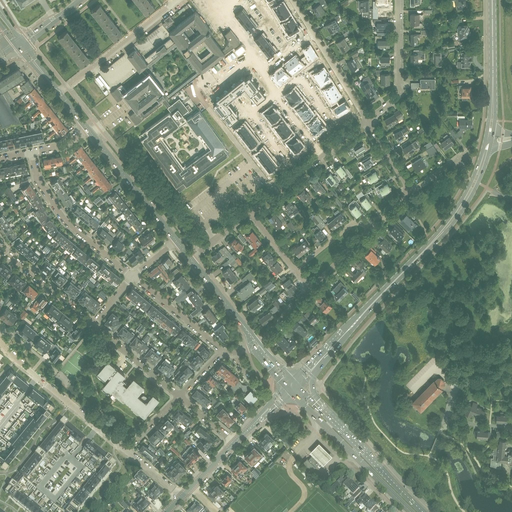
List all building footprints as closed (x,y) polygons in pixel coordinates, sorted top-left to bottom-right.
[(134,0),(137,3),(144,11),(143,11),(146,14),(155,7),(152,4),(150,1),(149,1),(148,0),(134,0)] [(212,18),(220,13),(212,0),(204,5),(212,18)] [(319,0),(318,1),(319,4),(313,8),(318,16),(325,12),(322,8),(327,4),(324,0),(319,0)] [(373,18),(373,11),(373,9),(369,9),(369,0),(360,0),(360,10),(362,10),(362,18),(373,18)] [(455,0),(456,9),(466,8),(465,0),(455,0)] [(346,1),(338,6),(340,10),(348,5),(346,1)] [(276,4),(271,7),(272,9),(275,15),(286,8),(283,3),(277,6),(276,4)] [(108,16),(105,13),(104,11),(101,7),(101,8),(99,5),(90,11),(93,15),(99,22),(99,23),(102,26),(110,19),(108,16)] [(286,8),(275,15),(279,20),(281,19),(290,13),(286,8)] [(242,9),(235,15),(238,20),(246,14),(247,13),(243,9),(242,9)] [(128,54),(127,55),(140,71),(141,70),(146,76),(127,92),(121,84),(111,93),(118,102),(124,97),(123,96),(124,95),(128,99),(129,101),(128,102),(132,107),(133,106),(137,111),(136,112),(135,112),(129,116),(136,125),(146,117),(144,115),(140,110),(158,96),(177,119),(178,118),(182,123),(185,121),(182,116),(187,111),(189,113),(192,110),(188,104),(186,106),(179,98),(178,99),(169,88),(164,82),(151,66),(176,47),(199,75),(239,43),(230,30),(224,35),(227,39),(226,40),(228,43),(229,45),(223,51),(221,48),(209,34),(212,32),(210,30),(202,20),(196,11),(175,27),(172,23),(174,21),(171,17),(170,15),(164,20),(165,22),(164,22),(162,24),(175,40),(173,41),(171,39),(157,50),(157,49),(145,59),(135,48),(134,47),(126,53),(128,54)] [(246,14),(238,20),(242,24),(249,18),(246,14)] [(421,23),(419,23),(419,18),(422,18),(422,14),(419,14),(411,14),(411,24),(414,24),(414,27),(421,27),(422,26),(422,24),(421,23)] [(337,29),(334,24),(337,22),(339,24),(338,24),(342,21),(340,18),(338,15),(333,18),(335,20),(332,21),(326,25),(327,26),(325,26),(327,29),(328,28),(331,33),(337,29)] [(249,18),(242,24),(245,28),(255,21),(251,17),(249,18)] [(116,25),(114,23),(113,22),(110,19),(102,26),(104,29),(105,29),(111,37),(113,40),(122,34),(119,30),(120,30),(117,27),(115,25),(116,25)] [(284,24),(282,25),(285,31),(296,24),(293,19),(284,24)] [(457,23),(458,32),(470,31),(469,28),(468,27),(467,27),(467,25),(460,25),(460,22),(462,22),(461,19),(453,20),(453,23),(457,23)] [(374,20),(374,23),(377,23),(377,35),(386,35),(386,30),(389,30),(389,23),(381,23),(381,20),(374,20)] [(255,21),(245,28),(249,33),(257,27),(258,26),(255,21)] [(296,24),(285,31),(288,36),(286,37),(288,40),(295,35),(293,33),(299,29),(296,24)] [(343,34),(345,37),(344,38),(337,43),(342,52),(349,47),(346,42),(350,40),(347,36),(350,33),(349,30),(343,34)] [(75,42),(73,39),(72,39),(71,37),(71,36),(69,34),(68,34),(66,31),(57,37),(60,41),(66,49),(69,52),(77,45),(75,42)] [(468,37),(468,35),(469,35),(470,34),(470,31),(458,32),(459,42),(462,41),(461,39),(463,39),(464,39),(464,38),(465,38),(465,37),(468,37)] [(262,33),(254,39),(258,44),(265,38),(267,37),(263,32),(262,33)] [(417,44),(417,37),(420,37),(420,34),(411,34),(411,44),(417,44)] [(384,39),(382,39),(382,36),(375,36),(375,42),(378,42),(378,47),(389,47),(389,40),(385,40),(384,40),(384,39)] [(265,38),(258,44),(261,48),(269,42),(265,38)] [(269,42),(261,48),(264,53),(273,46),(270,42),(269,42)] [(83,51),(81,49),(80,48),(77,45),(69,52),(72,55),(78,63),(81,67),(89,60),(86,57),(87,56),(84,53),(82,52),(83,51)] [(273,46),(264,53),(268,57),(276,51),(277,50),(274,45),(273,46)] [(305,58),(303,60),(306,65),(309,63),(308,62),(317,57),(315,55),(310,46),(304,50),(308,56),(305,58)] [(352,59),(347,63),(351,70),(353,70),(357,67),(358,68),(360,66),(358,62),(357,60),(358,59),(357,57),(356,55),(359,53),(357,50),(350,54),(352,57),(354,59),(352,59)] [(418,63),(418,58),(425,58),(425,50),(419,50),(419,54),(418,54),(411,54),(411,63),(418,63)] [(470,53),(462,53),(462,62),(457,62),(457,67),(470,67),(470,61),(471,61),(471,57),(470,57),(470,53)] [(296,56),(291,60),(297,69),(299,70),(306,65),(303,60),(300,62),(296,56)] [(380,63),(380,67),(386,67),(386,64),(389,64),(389,57),(388,57),(386,57),(381,57),(381,59),(381,63),(380,63)] [(291,60),(286,64),(290,70),(288,72),(292,76),(294,74),(293,72),(297,69),(291,60)] [(2,78),(0,79),(0,89),(1,91),(10,105),(14,102),(5,89),(8,87),(10,85),(19,80),(21,83),(25,80),(23,77),(24,77),(18,68),(5,76),(2,78)] [(281,68),(276,72),(284,81),(288,77),(289,78),(292,76),(288,72),(286,74),(281,68)] [(316,70),(311,73),(313,76),(314,75),(317,80),(327,74),(324,69),(317,73),(316,70)] [(389,74),(381,74),(381,70),(376,70),(376,76),(378,76),(378,79),(381,79),(381,84),(389,84),(389,74)] [(276,72),(272,76),(276,81),(274,83),(277,88),(280,85),(279,85),(284,81),(276,72)] [(317,80),(316,81),(319,86),(321,89),(326,86),(324,83),(329,80),(330,79),(327,74),(317,80)] [(420,88),(435,88),(435,74),(420,74),(420,83),(411,83),(411,90),(417,90),(417,88),(420,88)] [(218,101),(214,104),(230,125),(239,118),(226,102),(245,87),(257,103),(266,96),(250,75),(246,78),(244,77),(216,99),(218,101)] [(365,84),(361,87),(367,97),(374,93),(370,85),(373,83),(368,76),(363,79),(363,81),(365,84)] [(21,83),(19,84),(25,92),(33,86),(27,79),(25,80),(21,83)] [(291,91),(286,96),(289,101),(298,94),(294,89),(296,88),(294,85),(289,89),(291,91)] [(326,86),(321,89),(322,91),(326,97),(327,96),(337,90),(333,85),(327,88),(326,86)] [(459,90),(462,90),(463,99),(467,99),(467,96),(471,96),(471,92),(471,88),(462,88),(462,86),(459,86),(459,90)] [(24,93),(20,97),(24,101),(25,102),(27,100),(26,99),(29,96),(32,99),(29,100),(30,101),(31,102),(32,102),(33,101),(40,96),(38,93),(39,93),(37,91),(36,91),(34,88),(27,93),(26,94),(24,93)] [(0,128),(10,126),(21,124),(21,123),(17,116),(16,114),(15,114),(10,105),(1,91),(0,89),(0,128)] [(337,90),(327,96),(330,101),(329,102),(330,104),(335,101),(334,99),(340,95),(337,90)] [(298,94),(289,101),(293,105),(299,101),(301,103),(305,100),(303,97),(301,99),(298,94)] [(40,96),(33,101),(35,103),(37,106),(44,100),(43,100),(44,99),(42,97),(42,98),(40,96)] [(44,100),(37,106),(41,111),(48,105),(46,103),(45,100),(44,101),(44,100)] [(303,106),(297,110),(301,115),(309,109),(306,104),(307,102),(305,100),(301,103),(303,106)] [(112,105),(106,103),(103,111),(113,115),(115,112),(110,111),(112,105)] [(345,103),(336,108),(339,114),(348,108),(345,103)] [(48,105),(41,111),(45,116),(52,110),(51,110),(52,109),(50,107),(49,107),(48,105)] [(265,108),(260,112),(262,115),(264,113),(268,118),(276,111),(272,106),(267,111),(265,108)] [(309,109),(301,115),(305,120),(310,116),(312,118),(317,114),(315,112),(313,113),(309,109)] [(52,110),(45,116),(49,120),(55,115),(54,113),(54,112),(52,110),(52,111),(52,110)] [(200,110),(187,120),(198,135),(200,133),(211,148),(186,166),(188,169),(182,174),(179,171),(183,169),(161,139),(157,141),(155,139),(162,134),(164,137),(179,125),(170,112),(145,131),(146,131),(148,134),(142,139),(141,140),(177,187),(183,182),(186,186),(229,155),(224,148),(226,146),(200,110)] [(391,116),(385,120),(389,126),(398,121),(403,118),(402,116),(402,115),(399,110),(393,113),(394,114),(391,116)] [(276,111),(268,118),(271,122),(270,124),(272,126),(276,123),(274,121),(280,116),(276,111)] [(314,120),(309,125),(312,130),(321,123),(317,118),(319,117),(317,114),(312,118),(314,120)] [(55,115),(49,120),(53,125),(59,120),(59,119),(58,117),(57,117),(55,115)] [(465,130),(465,127),(472,127),(472,119),(459,119),(459,127),(460,127),(460,130),(456,133),(455,134),(452,130),(449,132),(454,137),(456,135),(458,137),(463,134),(464,133),(464,132),(464,131),(465,130)] [(59,120),(53,125),(56,130),(63,125),(61,123),(62,122),(60,120),(59,120)] [(276,123),(272,126),(274,129),(276,128),(279,132),(287,126),(284,121),(278,125),(276,123)] [(244,124),(236,130),(240,135),(249,128),(245,123),(244,124)] [(321,123),(312,130),(316,134),(322,130),(324,132),(328,129),(326,126),(324,128),(321,123)] [(63,125),(56,130),(60,135),(66,131),(67,130),(67,129),(65,127),(63,125)] [(287,126),(279,132),(283,137),(281,138),(283,141),(288,137),(286,135),(291,131),(287,126)] [(394,134),(398,140),(405,136),(405,135),(410,132),(407,127),(394,134)] [(249,128),(240,135),(243,139),(251,133),(252,132),(249,128)] [(251,133),(243,139),(246,144),(254,137),(251,133)] [(447,134),(443,137),(445,140),(440,143),(445,149),(454,143),(447,134)] [(288,137),(283,141),(285,144),(287,142),(291,147),(299,140),(295,135),(289,140),(288,137)] [(254,137),(246,144),(250,148),(258,142),(259,141),(255,137),(254,137)] [(299,140),(291,147),(294,151),(292,153),(295,155),(299,152),(297,150),(303,145),(299,140)] [(419,147),(416,141),(402,149),(406,155),(407,155),(407,156),(413,152),(412,151),(419,147)] [(426,150),(433,146),(430,141),(424,145),(427,149),(426,150)] [(356,145),(356,146),(356,147),(354,148),(356,151),(354,152),(356,155),(357,157),(362,154),(361,152),(365,149),(364,147),(365,147),(362,143),(360,144),(359,143),(358,144),(356,145)] [(433,145),(433,146),(426,150),(428,153),(435,149),(433,145)] [(80,146),(73,151),(76,154),(74,156),(74,157),(75,158),(77,156),(84,151),(82,149),(82,148),(81,146),(80,146)] [(263,148),(255,154),(259,159),(268,151),(264,147),(263,148)] [(84,151),(77,156),(75,158),(76,159),(77,159),(78,158),(81,161),(88,156),(87,155),(88,155),(86,152),(85,153),(84,151)] [(268,151),(259,159),(262,163),(271,156),(268,151)] [(68,154),(65,155),(66,160),(67,164),(67,165),(70,163),(70,164),(73,161),(72,159),(70,160),(69,160),(68,154)] [(364,158),(363,158),(364,159),(362,161),(363,164),(360,165),(362,168),(363,168),(364,170),(370,167),(368,164),(373,162),(372,160),(373,159),(370,155),(368,157),(367,156),(366,157),(364,158)] [(88,156),(81,161),(85,166),(92,161),(90,158),(89,156),(88,156)] [(271,156),(262,163),(265,167),(274,160),(271,156)] [(423,160),(425,159),(424,156),(422,158),(421,157),(412,163),(416,171),(426,165),(423,160)] [(274,160),(265,167),(269,172),(277,166),(279,164),(275,160),(274,160)] [(92,161),(85,166),(89,171),(95,165),(96,164),(94,162),(93,163),(92,161)] [(21,163),(19,164),(20,172),(21,175),(22,174),(22,175),(27,174),(26,171),(27,171),(26,171),(27,170),(27,168),(26,167),(25,163),(24,163),(24,162),(21,163)] [(89,171),(87,172),(90,176),(91,177),(93,176),(99,170),(98,168),(96,165),(96,166),(95,165),(89,171)] [(337,171),(336,172),(336,173),(338,175),(339,174),(341,177),(344,175),(346,177),(349,175),(351,178),(353,176),(344,165),(342,167),(340,165),(339,166),(338,166),(335,169),(337,171)] [(90,176),(87,178),(89,180),(90,179),(91,178),(92,179),(94,177),(97,180),(103,175),(103,174),(102,172),(101,172),(99,170),(93,176),(91,177),(90,176)] [(373,181),(374,182),(375,181),(377,181),(378,180),(377,179),(379,177),(377,173),(376,174),(375,172),(371,175),(369,172),(364,176),(365,178),(364,178),(366,182),(369,180),(371,183),(373,181)] [(328,174),(325,177),(326,179),(325,180),(326,181),(327,183),(328,183),(329,183),(331,185),(332,186),(333,186),(334,186),(335,185),(336,185),(337,185),(338,184),(339,184),(338,183),(340,181),(336,176),(334,178),(330,173),(329,174),(328,174)] [(103,175),(97,180),(100,185),(107,180),(105,178),(106,178),(104,175),(104,176),(103,175)] [(59,178),(51,183),(55,189),(61,185),(63,183),(59,178)] [(322,192),(325,190),(321,184),(322,183),(320,181),(319,182),(317,179),(311,184),(316,190),(319,188),(322,192)] [(98,187),(99,188),(100,189),(101,189),(103,192),(104,190),(111,185),(111,184),(109,182),(107,180),(100,185),(98,187)] [(29,184),(22,189),(25,194),(32,189),(31,187),(31,186),(30,184),(29,184)] [(381,184),(375,188),(377,190),(376,191),(378,194),(377,195),(380,199),(384,196),(383,195),(385,193),(385,194),(387,194),(388,193),(389,192),(389,191),(391,189),(391,188),(389,185),(388,186),(387,184),(384,186),(382,187),(381,184)] [(61,185),(55,189),(59,195),(65,191),(61,185)] [(32,189),(25,194),(28,198),(35,194),(36,193),(34,191),(33,191),(32,189)] [(335,189),(332,191),(335,195),(338,199),(341,197),(335,189)] [(305,202),(307,201),(311,198),(309,196),(309,195),(307,192),(306,193),(304,190),(298,194),(303,200),(305,202)] [(59,195),(63,200),(69,196),(71,195),(71,194),(68,196),(65,191),(59,195)] [(110,196),(108,197),(110,200),(113,203),(114,201),(120,197),(115,192),(110,196)] [(361,196),(358,198),(360,201),(362,203),(361,204),(362,205),(363,207),(364,207),(365,207),(366,209),(370,206),(370,205),(371,204),(368,200),(370,198),(366,193),(364,194),(361,196)] [(35,194),(28,198),(32,203),(39,198),(37,197),(38,196),(36,194),(35,194)] [(69,196),(63,200),(66,206),(75,200),(71,195),(69,196)] [(339,207),(342,205),(342,204),(338,199),(335,195),(333,197),(335,199),(334,199),(339,207)] [(113,203),(112,203),(117,209),(119,207),(122,205),(124,203),(120,197),(114,201),(113,203)] [(30,204),(27,207),(28,208),(33,205),(35,208),(42,203),(42,202),(41,200),(40,200),(39,198),(32,203),(30,204)] [(349,207),(349,208),(350,209),(352,211),(351,212),(352,213),(353,215),(354,215),(355,215),(356,217),(360,214),(360,213),(361,212),(358,208),(360,206),(356,200),(353,202),(350,205),(349,205),(349,206),(349,207)] [(290,201),(285,205),(288,209),(289,210),(286,212),(289,216),(293,213),(295,215),(300,211),(295,204),(293,205),(290,201)] [(76,202),(70,208),(73,210),(72,211),(78,216),(82,210),(84,208),(79,204),(76,202)] [(117,209),(116,209),(118,212),(121,210),(123,213),(129,209),(124,203),(122,205),(119,207),(117,209)] [(33,211),(30,213),(32,215),(33,214),(35,217),(37,215),(44,211),(44,210),(43,208),(42,208),(40,206),(33,211)] [(82,210),(78,216),(83,220),(88,214),(90,212),(89,212),(84,208),(82,210)] [(129,209),(123,213),(125,215),(124,216),(126,220),(128,218),(133,214),(129,209)] [(275,213),(269,218),(277,228),(278,229),(281,227),(280,226),(282,224),(283,224),(286,222),(277,210),(274,212),(275,213)] [(338,210),(334,213),(336,216),(335,218),(339,224),(345,219),(343,216),(344,215),(342,212),(341,213),(340,213),(338,210)] [(44,211),(37,215),(40,220),(47,215),(46,213),(45,211),(44,211)] [(88,214),(83,220),(88,224),(93,219),(95,216),(92,214),(90,212),(88,214)] [(315,212),(312,214),(314,216),(320,223),(322,220),(317,213),(315,212)] [(128,218),(126,220),(131,225),(132,224),(137,220),(133,214),(128,218)] [(403,218),(401,221),(409,229),(413,225),(415,223),(412,221),(410,219),(406,215),(404,214),(401,217),(403,218)] [(47,215),(40,220),(43,225),(50,220),(49,218),(50,217),(48,215),(47,216),(47,215)] [(93,219),(88,224),(94,229),(95,228),(98,223),(100,221),(95,216),(93,219)] [(314,216),(311,218),(317,225),(320,223),(314,216)] [(334,217),(327,222),(328,223),(333,229),(339,224),(335,218),(334,217)] [(5,219),(0,222),(0,224),(0,225),(0,226),(1,228),(2,228),(9,224),(7,222),(9,220),(7,218),(5,219)] [(50,220),(43,225),(47,230),(54,225),(54,224),(53,222),(52,222),(50,220)] [(132,224),(131,225),(131,226),(133,225),(137,230),(135,231),(137,233),(142,229),(140,227),(142,226),(137,220),(132,224)] [(286,224),(291,230),(295,227),(290,221),(286,224)] [(393,227),(389,231),(399,240),(404,234),(398,229),(399,227),(393,221),(390,224),(393,227)] [(9,224),(2,228),(4,230),(3,232),(4,233),(6,233),(6,234),(12,230),(12,229),(10,226),(11,225),(10,224),(9,224)] [(54,225),(47,230),(49,233),(48,233),(47,234),(47,235),(48,236),(48,237),(50,238),(51,236),(54,234),(53,233),(57,230),(56,228),(56,227),(55,225),(54,225)] [(102,228),(97,234),(103,238),(107,233),(109,230),(104,225),(102,228)] [(313,228),(311,229),(315,234),(319,240),(320,239),(321,239),(322,238),(325,235),(320,230),(317,226),(314,229),(313,228)] [(246,236),(249,239),(248,240),(249,242),(257,236),(249,227),(247,229),(248,230),(244,233),(246,236)] [(12,230),(6,234),(7,236),(7,237),(8,239),(9,239),(16,235),(14,232),(16,230),(14,228),(12,229),(12,230)] [(107,233),(103,238),(108,243),(113,237),(115,234),(109,230),(107,233)] [(118,240),(113,246),(118,251),(123,245),(120,243),(124,238),(121,236),(125,232),(122,230),(121,231),(117,236),(120,238),(118,240)] [(58,231),(53,237),(57,241),(63,234),(61,233),(61,232),(59,231),(58,231)] [(282,238),(284,240),(291,235),(289,232),(282,238)] [(144,235),(139,240),(142,244),(139,246),(146,254),(149,251),(145,246),(154,239),(149,233),(145,236),(144,235)] [(63,234),(57,241),(62,244),(67,238),(67,237),(65,235),(64,236),(63,234)] [(386,252),(391,247),(388,243),(389,242),(381,234),(377,237),(382,241),(378,244),(386,252)] [(261,242),(257,236),(249,242),(251,244),(252,243),(255,247),(255,246),(256,247),(259,245),(258,244),(261,242)] [(18,237),(13,241),(16,244),(14,246),(17,248),(16,249),(18,250),(19,250),(24,244),(21,242),(22,240),(18,237)] [(67,238),(62,244),(66,248),(71,242),(69,240),(70,239),(68,238),(67,238)] [(240,250),(239,248),(241,247),(240,245),(241,244),(238,240),(237,241),(235,238),(229,243),(237,252),(240,250)] [(305,241),(299,245),(304,252),(310,247),(305,241)] [(24,244),(19,250),(21,252),(21,253),(22,254),(24,254),(29,248),(26,246),(28,244),(25,242),(24,244)] [(71,242),(66,248),(71,252),(76,246),(76,245),(76,244),(74,243),(73,243),(71,242)] [(46,245),(42,250),(46,253),(50,248),(46,245)] [(299,245),(297,247),(296,247),(293,249),(299,256),(304,252),(299,245)] [(77,246),(71,253),(76,256),(81,250),(81,249),(79,247),(79,248),(77,246)] [(127,246),(121,254),(124,256),(130,249),(127,247),(127,246)] [(371,261),(372,261),(375,264),(380,259),(375,254),(376,253),(369,246),(367,249),(370,251),(365,256),(371,261)] [(29,248),(24,254),(26,256),(26,257),(27,258),(29,258),(34,252),(31,249),(30,247),(29,248)] [(46,253),(44,255),(47,258),(53,250),(50,248),(46,253)] [(257,248),(248,254),(250,256),(258,250),(257,248)] [(34,252),(29,258),(31,260),(31,261),(32,262),(33,262),(34,262),(39,256),(41,253),(36,249),(34,252)] [(138,249),(132,253),(138,260),(143,256),(138,249)] [(225,256),(226,255),(229,259),(233,256),(232,255),(228,251),(225,253),(221,249),(218,251),(219,252),(217,253),(216,252),(214,254),(214,255),(212,257),(213,259),(212,260),(215,263),(216,263),(218,261),(219,262),(222,260),(221,259),(224,257),(225,256)] [(81,250),(76,256),(80,260),(86,254),(85,253),(85,252),(84,251),(83,251),(81,250)] [(268,263),(269,265),(275,261),(273,258),(274,258),(268,251),(261,257),(267,263),(268,263)] [(132,253),(127,257),(131,261),(130,262),(132,264),(132,263),(133,264),(138,260),(132,253)] [(234,253),(232,255),(233,256),(237,262),(239,265),(242,263),(238,257),(234,253)] [(86,254),(80,260),(85,264),(90,257),(89,256),(89,255),(87,254),(86,254)] [(233,266),(237,262),(233,256),(229,259),(227,260),(230,263),(233,266)] [(90,257),(85,264),(90,268),(95,261),(95,260),(93,259),(92,259),(90,257)] [(162,262),(160,264),(164,269),(164,270),(165,269),(167,268),(168,268),(170,266),(173,263),(168,257),(162,262)] [(348,268),(345,271),(356,282),(363,274),(364,275),(366,272),(361,268),(364,265),(362,263),(363,263),(358,258),(352,264),(358,270),(354,274),(348,268)] [(45,259),(39,267),(41,269),(40,269),(43,271),(44,271),(50,263),(45,259)] [(95,261),(90,268),(93,270),(92,271),(93,273),(94,271),(99,265),(98,263),(96,261),(95,262),(95,261)] [(276,263),(275,261),(269,265),(271,267),(270,268),(273,271),(274,271),(276,274),(282,269),(277,262),(276,263)] [(44,271),(43,271),(46,273),(49,275),(55,268),(55,267),(53,265),(50,263),(44,271)] [(97,270),(95,272),(98,274),(96,277),(98,278),(100,275),(101,273),(107,267),(105,266),(105,265),(103,263),(103,264),(102,263),(97,270)] [(160,264),(149,273),(153,278),(158,274),(161,274),(167,282),(169,279),(170,278),(163,269),(164,269),(160,264)] [(7,267),(1,274),(6,277),(12,271),(10,269),(10,268),(7,266),(7,267)] [(55,273),(52,277),(54,279),(53,280),(55,282),(56,281),(57,281),(62,275),(62,274),(65,271),(62,270),(60,268),(59,266),(57,269),(58,270),(56,273),(55,273)] [(107,267),(101,273),(106,277),(111,271),(111,270),(109,268),(108,268),(107,267)] [(222,272),(226,277),(233,272),(229,267),(222,272)] [(111,271),(106,277),(110,281),(116,274),(114,273),(114,272),(112,270),(111,271)] [(226,277),(231,283),(234,280),(235,281),(238,278),(237,278),(237,277),(233,272),(226,277)] [(15,273),(8,282),(10,284),(12,283),(14,285),(20,278),(21,277),(18,275),(17,275),(15,273)] [(57,282),(56,283),(59,285),(60,284),(62,285),(62,286),(65,283),(64,282),(66,280),(70,275),(67,273),(65,277),(62,274),(62,275),(57,281),(57,282)] [(116,274),(110,281),(115,285),(119,281),(121,279),(120,279),(120,278),(120,277),(118,276),(116,274)] [(174,280),(173,281),(177,287),(186,280),(184,277),(183,277),(181,275),(175,280),(175,279),(174,280)] [(14,285),(13,286),(16,288),(18,291),(25,282),(23,280),(23,279),(21,277),(20,278),(14,285)] [(286,289),(287,289),(293,284),(294,283),(290,278),(283,284),(286,289)] [(70,283),(64,289),(64,290),(65,290),(66,291),(67,291),(69,293),(75,286),(76,284),(74,283),(75,282),(72,280),(72,279),(70,283)] [(186,280),(177,287),(180,290),(182,288),(184,290),(190,285),(188,283),(188,282),(186,280)] [(265,287),(266,289),(273,284),(271,280),(264,286),(265,287)] [(250,282),(238,291),(242,297),(244,299),(248,296),(247,295),(250,292),(249,291),(254,288),(250,282)] [(333,289),(331,291),(334,295),(335,294),(336,294),(335,296),(339,300),(347,291),(343,287),(339,283),(333,289)] [(75,286),(69,293),(71,294),(71,295),(73,296),(74,297),(81,287),(78,285),(77,286),(76,284),(75,286)] [(267,289),(269,292),(276,286),(274,284),(267,289)] [(284,290),(285,290),(283,291),(287,295),(288,294),(290,297),(294,294),(295,295),(299,290),(299,291),(295,286),(293,284),(287,289),(286,289),(284,290)] [(28,285),(22,292),(24,294),(26,293),(28,295),(33,288),(31,286),(30,286),(28,285)] [(259,292),(261,295),(267,291),(266,289),(265,287),(259,292)] [(28,295),(26,297),(29,299),(29,298),(31,300),(37,292),(36,291),(36,290),(33,288),(28,295)] [(131,291),(127,295),(132,299),(138,292),(135,291),(135,290),(134,288),(133,289),(133,288),(133,289),(132,289),(131,290),(131,291)] [(84,291),(78,298),(80,300),(80,301),(83,304),(90,296),(87,293),(88,292),(86,289),(84,291)] [(185,291),(175,299),(177,301),(187,293),(186,293),(185,291)] [(138,292),(132,299),(137,302),(142,296),(138,292)] [(189,297),(193,302),(200,297),(198,294),(197,295),(195,292),(189,297)] [(187,293),(177,301),(179,304),(189,296),(187,293)] [(38,299),(30,308),(34,312),(34,311),(38,307),(40,308),(47,300),(42,296),(39,300),(38,299)] [(90,296),(83,304),(84,303),(86,304),(86,305),(88,307),(88,306),(89,307),(94,300),(90,296)] [(142,296),(137,302),(141,306),(147,300),(144,298),(145,297),(143,296),(142,296)] [(321,304),(319,305),(326,312),(332,307),(325,300),(324,301),(319,296),(316,299),(321,304)] [(191,314),(189,315),(192,317),(193,316),(203,309),(200,305),(203,303),(201,300),(202,299),(200,297),(193,302),(196,305),(195,306),(196,308),(196,309),(191,313),(191,314)] [(259,297),(257,299),(248,305),(253,311),(253,310),(254,312),(257,309),(256,308),(261,304),(262,305),(264,304),(261,300),(259,297)] [(94,300),(89,307),(94,311),(94,310),(95,311),(97,308),(96,308),(101,302),(99,300),(97,299),(96,301),(94,300)] [(147,300),(141,306),(146,310),(151,304),(150,303),(151,302),(149,301),(148,301),(147,300)] [(277,309),(280,307),(276,302),(275,301),(272,303),(273,303),(270,305),(271,306),(270,307),(273,309),(274,310),(277,308),(277,309)] [(47,304),(42,310),(49,317),(50,316),(57,307),(54,305),(54,306),(52,304),(50,306),(47,304)] [(152,304),(146,311),(148,312),(147,312),(149,314),(148,315),(150,317),(150,316),(151,315),(157,308),(154,306),(155,306),(153,304),(152,304)] [(6,308),(0,315),(0,316),(0,317),(0,318),(1,319),(3,318),(4,320),(10,312),(11,311),(7,307),(6,308)] [(57,307),(50,316),(55,320),(61,312),(59,310),(60,310),(57,307)] [(150,316),(150,317),(151,318),(154,321),(155,320),(156,318),(161,312),(161,311),(159,309),(157,308),(151,315),(150,316)] [(203,313),(207,318),(213,313),(209,308),(203,313)] [(274,316),(272,314),(273,312),(271,309),(264,314),(265,315),(260,319),(263,324),(264,324),(264,325),(267,323),(266,322),(274,316)] [(24,310),(19,316),(23,319),(28,313),(24,310)] [(10,312),(4,320),(9,324),(12,320),(13,321),(16,317),(17,316),(17,315),(14,313),(11,311),(10,312)] [(156,318),(155,320),(157,322),(156,323),(158,324),(160,322),(161,323),(166,316),(163,313),(164,313),(162,311),(161,312),(156,318)] [(313,314),(312,315),(308,311),(303,315),(307,319),(308,318),(314,324),(318,319),(313,314)] [(63,313),(56,321),(61,325),(68,316),(65,314),(65,315),(63,313)] [(107,319),(105,321),(106,323),(106,324),(108,325),(110,326),(116,319),(118,317),(113,313),(110,316),(110,317),(109,319),(107,319)] [(213,313),(207,318),(211,323),(214,321),(215,322),(218,320),(217,319),(217,318),(213,313)] [(61,325),(60,326),(65,330),(66,329),(68,331),(73,325),(70,323),(72,321),(70,319),(71,319),(68,316),(61,325)] [(161,323),(160,324),(162,326),(163,324),(166,327),(172,320),(171,319),(169,317),(169,318),(166,316),(161,323)] [(116,319),(110,326),(114,330),(115,329),(116,329),(121,323),(116,319)] [(172,320),(166,327),(171,330),(176,324),(174,322),(174,321),(172,320)] [(297,321),(292,326),(296,330),(302,336),(304,335),(307,331),(299,323),(297,321)] [(23,322),(18,327),(21,330),(19,332),(21,333),(20,334),(23,336),(30,328),(31,327),(26,323),(26,324),(25,324),(23,322)] [(219,322),(212,327),(215,330),(214,331),(217,334),(218,333),(223,339),(228,335),(223,328),(224,328),(222,325),(221,325),(219,322)] [(176,324),(171,330),(175,334),(181,328),(180,327),(180,326),(178,325),(176,324)] [(73,325),(68,331),(76,338),(77,337),(80,334),(79,334),(83,329),(80,326),(79,327),(78,325),(76,328),(73,325)] [(120,331),(118,333),(120,335),(120,336),(122,337),(123,337),(128,331),(126,328),(127,327),(125,325),(124,325),(123,326),(119,331),(120,331)] [(30,328),(23,336),(26,339),(26,338),(28,340),(30,337),(33,340),(38,334),(35,332),(30,328)] [(183,329),(178,335),(182,339),(187,333),(187,332),(185,330),(185,331),(183,329)] [(289,338),(291,337),(292,335),(286,329),(284,331),(290,337),(289,338)] [(128,331),(123,337),(123,338),(124,339),(125,339),(128,341),(129,339),(130,339),(133,335),(135,333),(134,333),(132,331),(131,333),(128,331)] [(188,334),(183,339),(188,343),(193,337),(191,336),(191,335),(189,333),(188,334)] [(38,334),(33,340),(36,342),(34,344),(36,346),(35,346),(38,349),(45,340),(40,336),(38,334)] [(132,342),(131,344),(133,345),(133,346),(134,348),(135,347),(136,348),(141,341),(139,339),(140,337),(139,335),(138,334),(136,337),(132,341),(132,342)] [(141,341),(136,348),(138,350),(138,351),(140,352),(141,352),(144,349),(145,350),(148,346),(145,344),(148,339),(147,339),(149,336),(147,335),(147,334),(146,335),(144,338),(141,341)] [(280,344),(282,346),(287,340),(283,335),(277,341),(278,342),(277,343),(279,345),(280,344)] [(193,337),(188,343),(192,347),(197,341),(197,340),(195,338),(194,339),(193,337)] [(45,340),(38,349),(41,351),(41,350),(43,352),(45,350),(48,352),(53,346),(54,345),(52,342),(47,338),(45,340)] [(295,344),(289,338),(287,340),(282,346),(287,352),(293,346),(295,344)] [(167,347),(163,352),(166,355),(171,349),(171,348),(170,347),(168,346),(164,343),(163,344),(167,347)] [(53,346),(48,352),(50,354),(51,354),(49,357),(51,358),(50,359),(53,361),(54,361),(57,357),(58,357),(61,354),(60,354),(62,351),(58,347),(58,346),(55,344),(54,345),(53,346)] [(202,349),(200,352),(206,358),(207,357),(209,355),(210,353),(203,346),(201,348),(202,349)] [(147,353),(145,355),(148,357),(148,358),(149,360),(150,359),(150,360),(156,353),(153,350),(154,349),(152,347),(151,348),(146,353),(147,353)] [(156,353),(150,360),(150,361),(152,362),(153,362),(155,364),(157,362),(161,357),(162,356),(160,354),(161,353),(158,350),(156,353)] [(198,355),(194,359),(199,364),(201,362),(202,363),(204,361),(203,360),(198,355)] [(161,365),(159,367),(161,369),(163,371),(163,370),(164,371),(170,364),(171,363),(171,362),(167,359),(166,358),(164,360),(160,365),(161,365)] [(194,359),(190,363),(195,368),(196,369),(198,366),(199,364),(194,359)] [(188,367),(182,373),(187,377),(190,373),(191,373),(192,372),(192,371),(193,371),(190,368),(192,366),(189,364),(190,364),(185,360),(183,362),(188,367)] [(99,373),(97,375),(107,383),(104,387),(110,392),(111,391),(120,398),(120,399),(123,402),(124,401),(132,407),(131,408),(138,414),(140,412),(145,416),(159,400),(153,395),(149,400),(145,396),(144,396),(143,396),(142,396),(142,397),(141,399),(137,395),(144,387),(134,379),(127,387),(122,383),(124,381),(122,379),(125,375),(117,369),(117,370),(115,368),(115,367),(108,362),(99,373)] [(170,364),(164,371),(166,373),(166,374),(168,375),(169,375),(172,371),(173,372),(174,370),(174,369),(175,368),(172,366),(173,364),(171,363),(170,364)] [(214,373),(213,375),(214,377),(216,378),(218,376),(220,374),(225,367),(225,366),(223,364),(222,364),(219,367),(219,366),(217,368),(217,369),(216,370),(216,371),(214,373)] [(225,367),(220,374),(224,377),(230,370),(228,368),(225,367)] [(3,379),(8,383),(11,379),(11,378),(15,374),(16,374),(13,371),(11,369),(8,372),(6,374),(7,375),(3,379)] [(178,369),(174,373),(176,375),(178,373),(180,375),(176,379),(178,381),(177,382),(179,385),(180,383),(181,383),(182,383),(183,382),(183,381),(187,377),(182,373),(180,371),(178,369)] [(230,370),(224,377),(228,381),(234,374),(233,373),(233,372),(230,370)] [(15,374),(11,378),(11,379),(15,382),(19,385),(23,380),(15,374)] [(234,374),(228,381),(233,385),(238,380),(239,378),(239,377),(237,375),(236,376),(234,374)] [(209,376),(207,378),(207,379),(213,385),(217,381),(216,380),(215,379),(214,377),(211,375),(209,377),(209,376)] [(444,385),(444,382),(440,378),(438,378),(434,382),(433,381),(413,403),(421,410),(442,389),(441,388),(444,385)] [(19,385),(17,388),(21,392),(28,384),(23,380),(19,385)] [(202,384),(208,390),(209,392),(211,389),(214,386),(213,385),(212,386),(206,380),(204,382),(203,382),(202,383),(202,384)] [(233,385),(231,387),(231,388),(234,391),(240,385),(241,386),(242,386),(243,388),(243,390),(244,392),(245,393),(247,394),(245,396),(244,397),(248,400),(248,399),(251,402),(257,397),(253,394),(254,394),(251,391),(250,392),(248,390),(247,388),(246,387),(246,386),(242,385),(238,380),(233,385)] [(32,388),(27,395),(31,399),(37,392),(32,388)] [(194,391),(192,393),(193,394),(193,395),(193,396),(195,397),(200,400),(204,395),(200,392),(197,390),(195,392),(194,391)] [(37,392),(31,399),(36,403),(38,400),(42,395),(37,392)] [(42,395),(38,400),(46,407),(50,402),(46,398),(46,399),(42,395)] [(204,395),(200,400),(204,404),(205,406),(206,405),(206,406),(210,401),(207,398),(204,395)] [(236,407),(235,408),(237,410),(238,409),(242,413),(246,408),(243,404),(245,403),(240,399),(236,403),(237,405),(235,406),(236,407)] [(46,407),(42,411),(47,415),(49,413),(49,412),(51,410),(54,406),(50,402),(46,407)] [(464,413),(470,416),(472,412),(476,414),(476,415),(482,417),(485,411),(481,410),(481,408),(476,406),(477,404),(473,402),(471,406),(468,405),(467,408),(466,407),(464,413)] [(217,414),(217,415),(219,418),(220,417),(222,420),(223,419),(228,414),(229,413),(223,408),(222,408),(222,407),(219,410),(220,410),(217,414)] [(174,419),(172,421),(174,423),(176,421),(178,419),(183,413),(181,411),(181,410),(180,409),(179,409),(179,408),(179,409),(178,408),(178,409),(177,409),(176,410),(176,411),(175,412),(174,412),(174,413),(173,413),(173,414),(173,415),(176,418),(174,419)] [(42,411),(36,419),(40,423),(47,415),(42,411)] [(176,421),(174,423),(176,425),(178,423),(181,420),(183,422),(182,423),(186,426),(187,425),(189,423),(190,424),(191,424),(193,422),(193,421),(191,420),(192,419),(191,419),(191,418),(189,417),(189,416),(188,417),(183,413),(178,419),(176,421)] [(223,419),(222,420),(225,422),(226,422),(229,425),(230,425),(233,423),(232,422),(234,420),(236,418),(233,414),(231,417),(228,414),(223,419)] [(496,422),(502,422),(502,421),(507,422),(507,415),(500,414),(500,415),(496,415),(497,415),(494,415),(494,421),(496,421),(496,422)] [(32,416),(28,420),(37,427),(40,423),(36,419),(34,417),(32,416)] [(164,423),(170,429),(172,427),(174,425),(168,419),(166,421),(165,421),(164,423)] [(28,420),(25,425),(33,432),(37,427),(28,420)] [(59,425),(56,429),(60,433),(64,429),(68,424),(65,421),(63,420),(59,425)] [(162,425),(159,427),(166,433),(165,434),(168,437),(170,434),(167,432),(170,429),(164,423),(163,424),(163,423),(161,425),(162,425)] [(68,424),(64,429),(72,435),(75,430),(68,424)] [(25,425),(21,429),(22,430),(23,430),(30,436),(33,432),(25,425)] [(197,430),(196,431),(199,434),(200,435),(201,435),(202,437),(203,435),(204,436),(207,432),(206,431),(205,431),(203,429),(204,429),(202,427),(201,427),(200,427),(199,427),(197,429),(197,430)] [(56,429),(49,437),(54,441),(58,436),(59,434),(60,433),(56,429)] [(155,432),(153,434),(159,440),(161,442),(163,444),(164,444),(165,443),(165,442),(164,441),(167,439),(164,435),(157,429),(157,430),(156,430),(155,431),(155,432)] [(187,431),(183,435),(184,436),(186,437),(188,435),(190,433),(191,431),(189,429),(187,431)] [(22,430),(19,435),(26,440),(30,436),(23,430),(22,430)] [(72,435),(70,437),(74,441),(75,441),(80,434),(75,430),(72,435)] [(484,430),(482,430),(477,430),(477,431),(475,431),(474,435),(477,436),(477,437),(480,437),(480,438),(487,439),(487,438),(489,438),(490,432),(488,432),(484,431),(484,430)] [(207,432),(204,436),(207,439),(205,441),(209,445),(210,445),(211,445),(212,444),(212,443),(215,439),(214,438),(215,438),(212,436),(210,435),(209,434),(207,432)] [(18,433),(14,438),(22,445),(26,440),(19,435),(19,434),(18,433)] [(267,433),(263,438),(270,445),(272,443),(273,444),(275,444),(276,443),(276,442),(267,433)] [(74,441),(73,443),(78,447),(85,438),(80,434),(75,441),(74,441)] [(149,438),(155,444),(159,440),(153,434),(151,436),(150,436),(149,437),(149,438)] [(49,437),(46,442),(53,447),(52,448),(54,449),(58,444),(54,441),(49,437)] [(14,438),(10,442),(10,443),(14,446),(14,445),(19,449),(22,445),(14,438)] [(265,448),(266,449),(266,450),(267,451),(270,448),(269,447),(270,445),(263,438),(258,442),(265,448)] [(198,443),(197,444),(204,451),(204,450),(205,451),(207,449),(206,448),(209,445),(205,441),(203,443),(200,441),(200,440),(199,441),(198,443)] [(511,449),(508,449),(508,451),(504,451),(505,447),(506,447),(507,440),(500,440),(499,444),(498,444),(498,447),(494,447),(494,450),(493,450),(492,454),(493,454),(493,458),(491,458),(490,466),(495,466),(495,467),(500,468),(501,462),(503,462),(503,461),(509,461),(511,464),(511,472),(511,479),(511,449)] [(46,442),(42,446),(49,452),(52,448),(53,447),(46,442)] [(89,442),(82,450),(87,454),(94,446),(89,442)] [(140,446),(138,448),(139,449),(139,450),(139,451),(141,452),(142,452),(146,455),(150,450),(143,444),(141,447),(140,446)] [(8,452),(7,453),(12,457),(19,449),(14,445),(14,446),(10,450),(8,452)] [(190,445),(185,450),(186,451),(188,453),(195,460),(196,459),(197,459),(198,458),(198,457),(200,455),(193,448),(191,446),(190,445)] [(319,445),(310,454),(323,467),(332,458),(319,445)] [(38,450),(38,451),(45,456),(49,452),(42,446),(38,450)] [(94,446),(87,454),(92,458),(99,449),(94,446)] [(173,446),(170,449),(172,451),(177,456),(180,454),(173,446)] [(254,446),(249,451),(259,460),(263,456),(262,454),(254,446)] [(99,449),(92,458),(97,462),(100,458),(104,453),(99,449)] [(38,450),(34,455),(43,462),(46,457),(45,456),(38,451),(38,450)] [(150,450),(146,455),(150,458),(150,459),(151,460),(152,460),(153,461),(157,456),(154,453),(155,453),(153,451),(152,452),(150,450)] [(254,465),(259,460),(249,451),(244,457),(252,464),(254,465)] [(0,463),(2,464),(5,467),(9,462),(12,457),(7,453),(4,458),(0,463)] [(104,453),(100,458),(107,464),(108,465),(112,460),(112,459),(108,456),(107,456),(104,453)] [(182,454),(181,455),(183,458),(190,465),(193,462),(194,463),(195,461),(195,460),(188,453),(186,456),(184,454),(182,454)] [(34,455),(31,459),(39,466),(43,462),(34,455)] [(307,466),(311,470),(312,470),(320,462),(313,455),(305,463),(304,462),(302,463),(306,467),(307,466)] [(162,456),(158,460),(162,464),(166,460),(164,458),(162,456)] [(31,459),(27,464),(35,471),(40,466),(39,466),(31,459)] [(107,464),(104,469),(109,473),(111,471),(111,470),(113,468),(112,468),(116,464),(112,460),(108,465),(107,464)] [(173,463),(171,465),(181,474),(183,472),(184,472),(186,470),(185,470),(186,469),(178,461),(178,462),(176,460),(175,460),(173,462),(173,463)] [(240,461),(236,465),(243,472),(245,471),(246,472),(247,471),(248,470),(248,469),(240,461)] [(27,464),(23,468),(31,474),(30,475),(31,475),(35,471),(27,464)] [(169,466),(166,469),(166,470),(168,472),(168,473),(170,475),(171,475),(175,480),(176,479),(177,479),(178,478),(178,477),(181,474),(171,465),(169,467),(169,466)] [(236,465),(231,470),(240,478),(243,475),(242,474),(243,472),(236,465)] [(23,468),(20,473),(27,479),(30,475),(31,474),(23,468)] [(98,476),(97,477),(102,481),(109,473),(104,469),(98,476)] [(94,473),(90,478),(90,479),(98,485),(102,481),(97,477),(98,476),(94,473)] [(140,473),(134,479),(136,481),(137,481),(137,480),(138,481),(139,482),(144,477),(143,475),(142,475),(140,473)] [(232,478),(227,474),(221,480),(227,486),(229,483),(229,482),(232,478)] [(12,482),(12,483),(17,487),(17,486),(18,485),(23,478),(19,475),(12,483),(12,482)] [(144,477),(139,482),(142,485),(141,486),(143,487),(149,481),(146,479),(147,479),(146,479),(146,478),(144,477)] [(347,481),(345,478),(339,484),(337,482),(328,491),(333,495),(341,487),(344,489),(345,488),(348,490),(354,484),(349,479),(347,481)] [(90,479),(86,483),(87,484),(88,484),(95,490),(98,485),(90,479)] [(8,487),(4,492),(9,495),(9,496),(13,491),(17,487),(12,483),(10,485),(8,487)] [(84,488),(84,489),(91,494),(95,490),(88,484),(87,484),(84,488)] [(214,486),(212,488),(220,496),(225,492),(217,484),(215,486),(214,486)] [(348,490),(351,493),(349,495),(354,500),(359,494),(357,492),(359,489),(354,484),(348,490)] [(154,485),(151,488),(153,490),(152,491),(158,497),(160,495),(161,495),(162,494),(162,493),(159,490),(159,489),(158,488),(157,488),(156,487),(154,485)] [(79,492),(79,493),(87,499),(91,494),(84,489),(84,488),(83,488),(79,492)] [(208,493),(215,500),(216,501),(220,496),(212,488),(210,490),(210,491),(208,493)] [(137,491),(136,493),(138,495),(137,497),(140,501),(138,503),(146,511),(148,509),(148,508),(149,506),(141,497),(142,495),(143,495),(140,492),(138,490),(137,491)] [(13,491),(9,496),(13,499),(17,502),(21,498),(21,497),(13,491)] [(148,491),(146,493),(148,495),(147,495),(154,501),(155,501),(156,501),(156,500),(156,499),(158,497),(152,491),(150,493),(148,491)] [(79,492),(75,497),(83,504),(87,499),(79,493),(79,492)] [(21,498),(17,502),(22,506),(27,499),(23,495),(21,497),(21,498)] [(362,505),(365,507),(371,501),(366,496),(364,498),(361,495),(356,501),(357,502),(357,504),(359,506),(361,506),(362,505)] [(75,497),(71,502),(72,503),(80,509),(80,508),(83,504),(75,497)] [(27,499),(22,506),(26,510),(33,502),(33,501),(28,498),(27,499)] [(119,499),(117,501),(121,504),(121,505),(126,510),(128,507),(125,504),(123,502),(123,503),(119,499)] [(33,502),(26,510),(29,511),(32,511),(38,505),(33,501),(33,502)] [(127,501),(125,504),(128,507),(129,508),(131,506),(137,511),(145,511),(146,511),(138,503),(135,506),(132,502),(130,504),(127,501)] [(365,507),(367,510),(366,511),(374,511),(377,510),(374,508),(376,506),(371,501),(365,507)] [(72,503),(69,507),(74,511),(76,511),(80,509),(72,503)]
